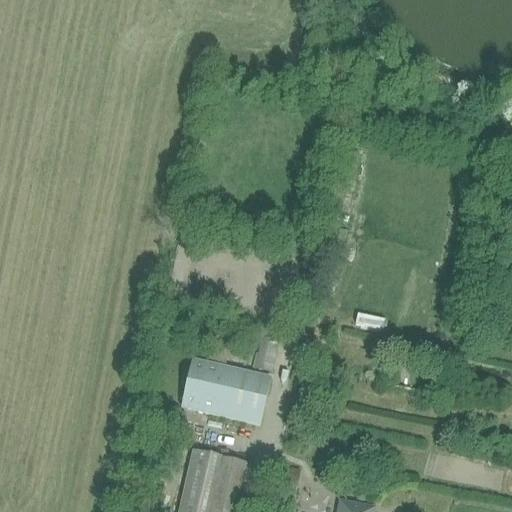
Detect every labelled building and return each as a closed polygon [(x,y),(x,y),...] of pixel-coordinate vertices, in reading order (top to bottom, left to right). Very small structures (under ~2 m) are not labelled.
[(346,232),(335,230),(332,244),(343,247),(346,232)] [(385,322),(357,315),(354,327),(383,333),(385,322)] [(212,336),(205,366),(189,363),(179,410),(258,428),(268,380),(225,370),(227,361),(249,366),(254,344),(232,338),(231,340),(212,336)] [(279,342),(262,338),(254,371),(272,375),(279,342)] [(416,359),(405,357),(402,368),(414,371),(416,359)] [(191,454),(178,511),(239,511),(249,467),(191,454)] [(300,472),(288,470),(285,486),(298,488),(300,472)] [(176,511),(180,494),(167,491),(162,511),(176,511)] [(339,503),(337,511),(372,511),(373,510),(339,503)]
